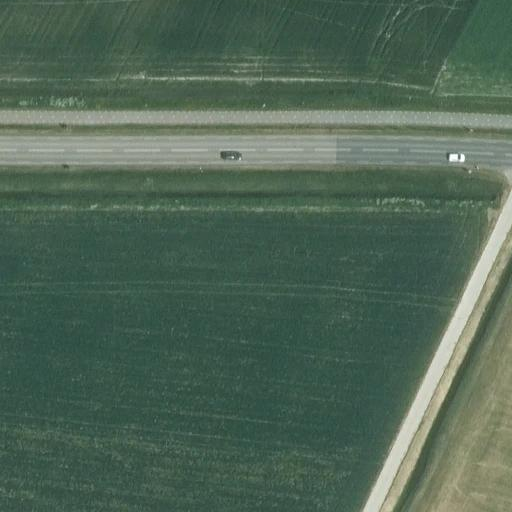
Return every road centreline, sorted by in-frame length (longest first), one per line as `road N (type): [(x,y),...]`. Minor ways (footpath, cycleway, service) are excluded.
road 1 (primary): [(0,149),(511,156)]
road 2 (track): [(370,511),(511,205)]
